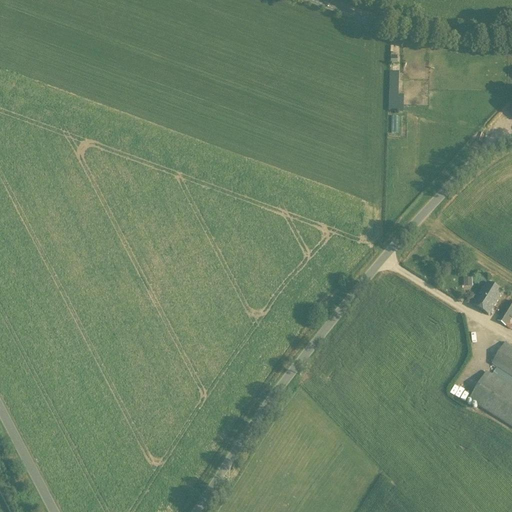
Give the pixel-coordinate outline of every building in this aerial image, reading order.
[(406,96),(400,96),(400,72),(390,72),(389,111),(405,111),(406,96)] [(472,279),(464,279),(464,288),(473,287),(472,279)] [(495,308),(504,293),(488,283),(474,305),(473,307),(489,317),(495,308)] [(511,302),(510,302),(497,322),(511,331),(511,330),(511,302)] [(497,368),(492,376),(487,372),(468,402),(511,428),(511,348),(505,344),(492,365),(497,368)]
